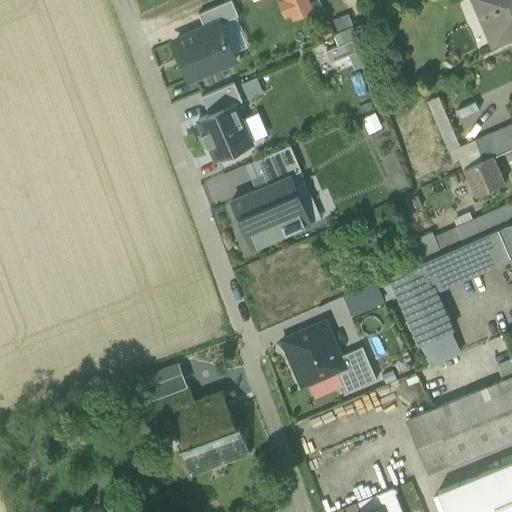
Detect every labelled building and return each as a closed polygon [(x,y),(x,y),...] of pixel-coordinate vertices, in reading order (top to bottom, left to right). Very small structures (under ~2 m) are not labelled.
[(228,0),(198,13),(204,28),(219,22),(219,23),(238,15),(231,0),(228,0)] [(305,0),(286,0),(294,18),(310,11),(305,0)] [(511,0),(489,0),(492,7),(479,13),(493,44),(511,36),(511,0)] [(334,30),(350,24),(346,13),(331,19),(334,30)] [(235,59),(219,23),(219,22),(204,28),(176,40),(192,78),(235,59)] [(351,26),(332,32),(335,42),(354,35),(351,26)] [(356,52),(348,55),(354,69),(367,64),(357,38),(352,40),(356,52)] [(352,40),(326,51),(330,63),(348,55),(356,52),(352,40)] [(256,78),(241,84),(248,99),(258,94),(257,92),(261,90),(256,78)] [(201,96),(208,115),(234,103),(235,104),(242,101),(234,82),(201,96)] [(439,96),(426,102),(451,160),(459,157),(455,146),(459,145),(439,96)] [(209,146),(215,158),(251,143),(235,104),(234,103),(208,115),(198,119),(203,132),(201,133),(206,147),(209,146)] [(511,123),(489,134),(497,154),(511,147),(511,123)] [(489,134),(475,140),(483,160),(493,156),(497,154),(489,134)] [(455,146),(459,157),(464,169),(483,160),(475,140),(459,145),(455,146)] [(257,159),(268,185),(290,175),(301,171),(290,145),(257,159)] [(493,156),(483,160),(464,169),(463,169),(475,196),(504,183),(493,156)] [(231,200),(251,248),(310,223),(290,175),(268,185),(231,200)] [(511,203),(473,221),(457,228),(464,242),(497,228),(511,221),(511,203)] [(511,221),(497,228),(510,256),(511,262),(511,221)] [(417,263),(388,275),(397,294),(418,344),(451,330),(434,289),(510,256),(497,228),(464,242),(441,252),(417,263)] [(432,232),(420,237),(419,235),(407,240),(417,263),(441,252),(432,232)] [(397,294),(388,275),(377,280),(385,300),(397,294)] [(451,330),(418,344),(429,369),(462,355),(451,330)] [(505,377),(511,372),(511,355),(497,364),(505,377)] [(391,362),(362,374),(369,390),(398,378),(391,362)] [(511,375),(405,419),(427,473),(511,438),(511,375)] [(188,386),(141,404),(147,420),(171,411),(171,410),(193,401),(188,386)] [(193,401),(171,410),(171,411),(184,444),(179,445),(190,476),(250,454),(239,423),(234,425),(221,391),(193,401)] [(511,511),(511,460),(437,491),(445,511),(511,511)] [(363,511),(398,511),(389,489),(377,494),(382,504),(363,511)] [(377,494),(356,502),(360,511),(363,511),(382,504),(377,494)]
